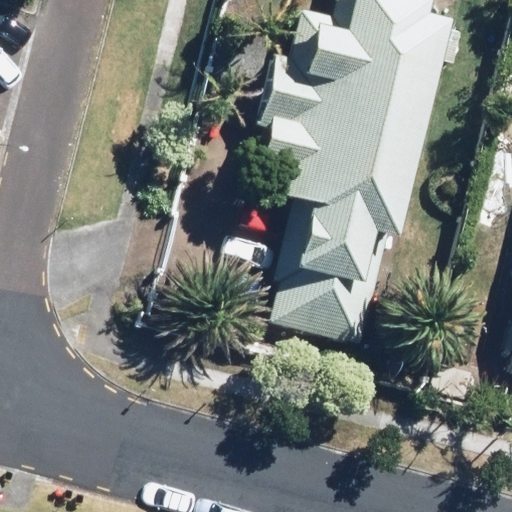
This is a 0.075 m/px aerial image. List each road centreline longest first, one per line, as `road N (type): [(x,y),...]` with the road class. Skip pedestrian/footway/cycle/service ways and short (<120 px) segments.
road 1 (residential): [(0,337),(76,0)]
road 2 (residential): [(319,511),(0,430)]
